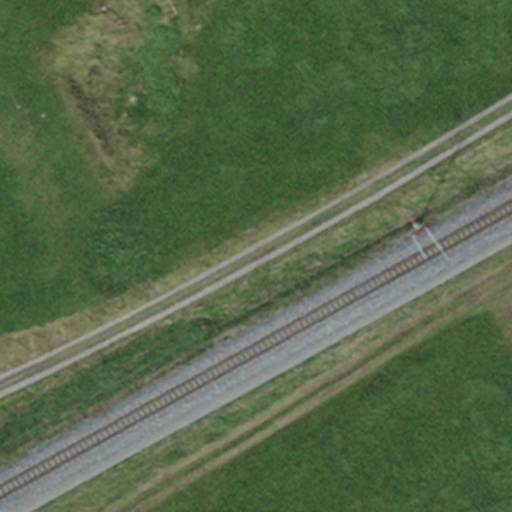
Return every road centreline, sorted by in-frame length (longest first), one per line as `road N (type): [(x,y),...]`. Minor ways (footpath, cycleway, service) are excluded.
road 1 (track): [(0,379),(340,198),(511,94)]
road 2 (track): [(110,511),(511,262)]
